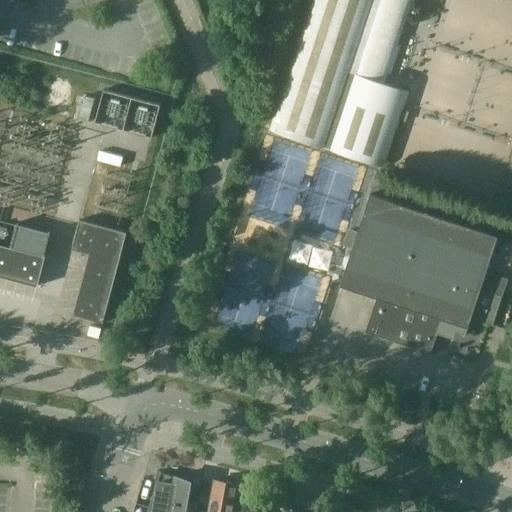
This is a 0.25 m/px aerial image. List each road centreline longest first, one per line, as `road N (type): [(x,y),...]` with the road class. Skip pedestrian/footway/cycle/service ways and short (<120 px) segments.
road 1 (tertiary): [(507,502),(194,411),(144,409)]
road 2 (unclassified): [(144,409),(82,383),(0,369)]
